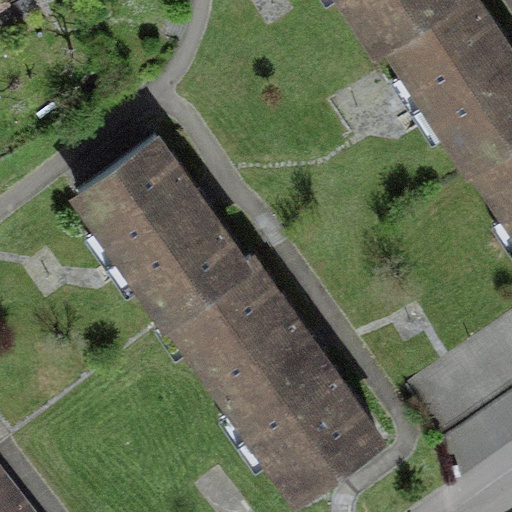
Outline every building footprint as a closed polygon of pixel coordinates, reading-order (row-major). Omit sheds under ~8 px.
[(384,35),(436,0),(348,0),(375,41),(384,35)] [(472,157),(511,130),(511,57),(473,0),(436,0),(384,35),(405,67),(409,65),(450,126),(446,128),(468,160),(472,157)] [(511,211),(511,130),(472,157),(507,209),(509,207),(511,211)] [(171,309),(242,258),(152,134),(77,188),(100,220),(103,217),(146,276),(141,279),(166,313),(171,309)] [(189,340),(234,402),(237,400),(275,452),(271,455),(297,491),(377,433),(248,254),(242,258),(171,309),(192,338),(189,340)] [(511,306),(431,363),(465,411),(511,377),(511,306)] [(465,411),(431,363),(404,383),(438,430),(465,411)] [(0,511),(18,511),(0,488),(0,511)]
